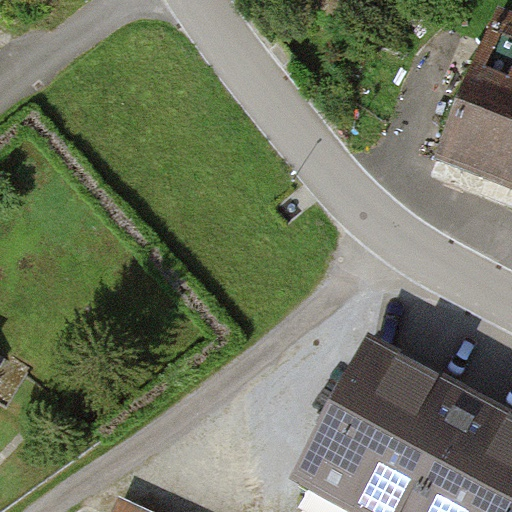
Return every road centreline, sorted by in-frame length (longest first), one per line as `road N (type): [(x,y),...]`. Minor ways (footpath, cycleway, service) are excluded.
road 1 (residential): [(202,0),(301,138),(426,255),(511,299)]
road 2 (residential): [(123,0),(19,75),(0,98)]
